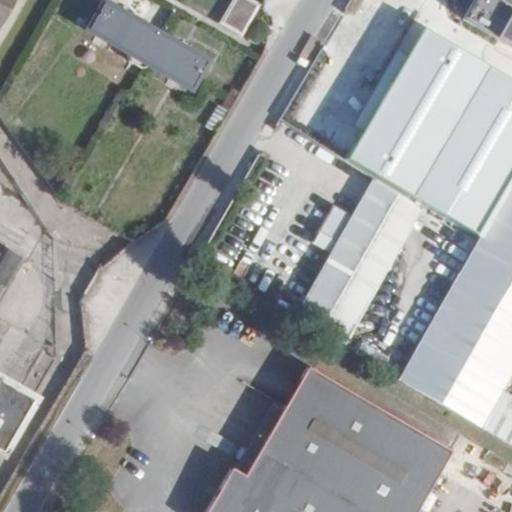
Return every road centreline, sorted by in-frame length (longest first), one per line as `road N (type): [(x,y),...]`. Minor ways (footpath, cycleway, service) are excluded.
road 1 (tertiary): [(292,42),(130,316)]
road 2 (tertiary): [(130,316),(18,511)]
